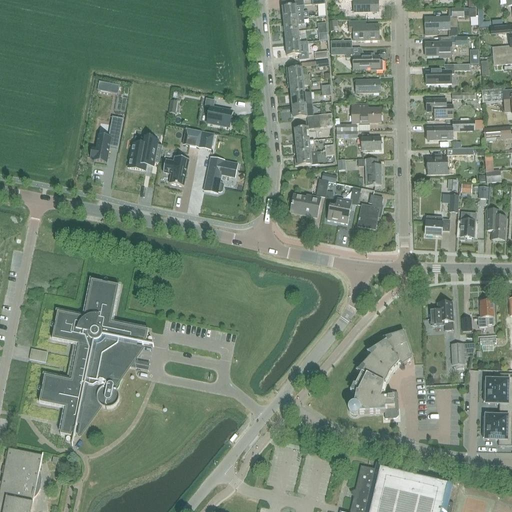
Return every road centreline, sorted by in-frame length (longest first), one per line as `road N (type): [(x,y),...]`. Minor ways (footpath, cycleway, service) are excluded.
road 1 (unclassified): [(259,246),(271,154),(255,0)]
road 2 (residential): [(280,399),(329,433),(458,463),(511,464)]
road 3 (residential): [(404,237),(399,0)]
road 4 (residential): [(259,246),(38,199)]
road 5 (residential): [(38,199),(0,389)]
road 6 (unclassified): [(280,399),(354,304),(360,268)]
